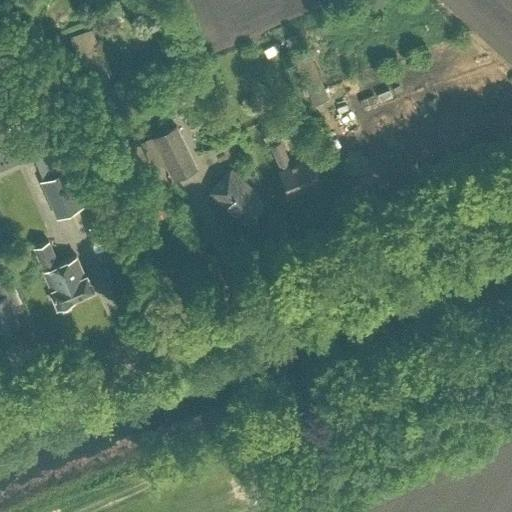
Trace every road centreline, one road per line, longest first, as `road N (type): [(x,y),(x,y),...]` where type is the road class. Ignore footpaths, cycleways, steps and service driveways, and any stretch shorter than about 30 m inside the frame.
road 1 (unclassified): [(511,190),(0,413)]
road 2 (track): [(511,322),(72,511)]
